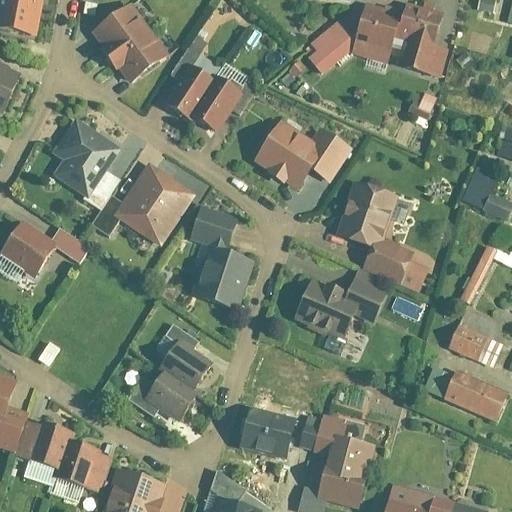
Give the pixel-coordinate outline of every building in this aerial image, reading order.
[(0,33),(38,40),(45,0),(0,0),(0,1),(0,33)] [(222,0),(221,0),(204,26),(217,34),(234,7),(222,0)] [(401,40),(410,42),(402,70),(444,82),(453,50),(438,45),(446,16),(410,6),(401,40)] [(172,60),(136,8),(94,38),(131,89),(172,60)] [(369,11),(357,57),(389,66),(402,20),(369,11)] [(341,23),(308,52),(325,72),(358,43),(341,23)] [(219,83),(193,68),(171,107),(198,122),(219,83)] [(0,72),(0,116),(7,119),(23,83),(0,72)] [(246,98),(219,83),(198,122),(225,137),(246,98)] [(439,101),(424,96),(418,111),(434,116),(439,101)] [(123,152),(78,124),(56,160),(65,165),(56,180),(91,202),(123,152)] [(300,195),(313,178),(325,187),(352,152),(324,131),(313,147),(287,127),(259,164),(300,195)] [(511,129),(508,128),(499,156),(511,160),(511,129)] [(501,177),(479,168),(468,197),(490,206),(493,198),(501,177)] [(199,199),(150,169),(118,221),(166,251),(199,199)] [(102,214),(121,184),(109,176),(90,206),(102,214)] [(400,198),(356,184),(338,240),(382,254),(400,198)] [(511,207),(511,206),(493,198),(490,206),(486,217),(505,224),(511,207)] [(125,208),(114,200),(96,228),(108,235),(125,208)] [(240,221),(204,210),(192,245),(210,250),(228,256),(240,221)] [(25,226),(2,260),(37,283),(59,249),(25,226)] [(93,253),(62,232),(54,244),(84,265),(93,253)] [(417,257),(388,243),(373,275),(402,289),(417,257)] [(489,246),(463,298),(476,304),(496,264),(502,252),(489,246)] [(243,313),(258,266),(228,256),(210,250),(195,298),(243,313)] [(511,257),(502,252),(496,264),(511,271),(511,257)] [(430,275),(415,268),(405,289),(420,296),(430,275)] [(387,298),(357,286),(348,310),(361,315),(377,321),(387,298)] [(309,294),(297,323),(349,344),(361,315),(348,310),(309,294)] [(200,346),(174,328),(169,335),(195,353),(200,346)] [(504,349),(461,333),(452,355),(495,371),(504,349)] [(181,344),(162,371),(196,395),(215,368),(181,344)] [(425,392),(445,400),(455,376),(434,368),(425,392)] [(162,371),(143,398),(177,422),(196,395),(162,371)] [(508,397),(459,376),(447,403),(496,425),(508,397)] [(19,384),(0,377),(0,429),(4,431),(19,384)] [(136,396),(130,405),(173,433),(179,423),(136,396)] [(19,454),(30,417),(12,411),(0,448),(19,454)] [(255,413),(244,452),(287,463),(297,424),(255,413)] [(341,425),(323,420),(314,454),(332,459),(341,425)] [(74,438),(40,426),(27,462),(61,474),(74,438)] [(113,460),(72,446),(59,482),(100,497),(113,460)] [(336,446),(320,502),(355,511),(362,511),(378,458),(336,446)] [(9,454),(0,487),(6,488),(15,456),(9,454)] [(156,511),(164,487),(120,473),(107,511),(156,511)] [(431,511),(435,498),(395,488),(390,505),(415,511),(431,511)] [(479,511),(436,500),(432,511),(479,511)]
